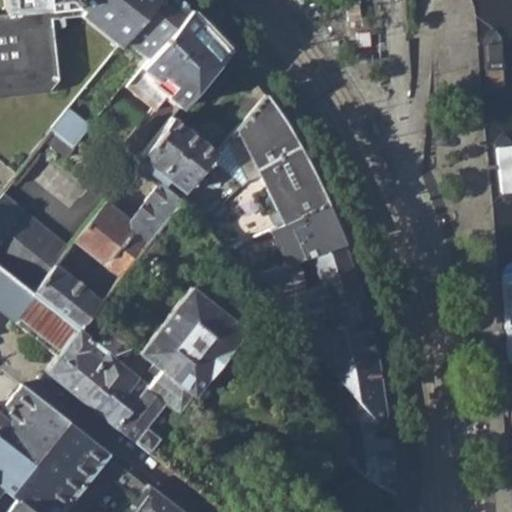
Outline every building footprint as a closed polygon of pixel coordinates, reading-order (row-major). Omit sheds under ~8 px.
[(0,0),(0,192),(1,191),(53,127),(64,114),(68,109),(77,97),(124,39),(155,0),(0,0)] [(178,0),(155,0),(124,39),(145,57),(186,6),(178,0)] [(181,106),(227,48),(209,29),(186,6),(145,57),(123,83),(154,106),(165,93),(181,106)] [(493,30),(488,28),(484,31),(481,34),(480,38),(483,89),(485,93),(487,95),(491,97),(493,97),(494,97),(498,95),(501,91),(502,88),(498,37),(496,33),(493,30)] [(228,112),(241,123),(263,94),(253,81),(228,112)] [(241,123),(238,127),(284,222),(326,203),(323,198),(293,140),(263,94),(241,123)] [(53,127),(74,144),(85,131),(88,126),(68,109),(64,114),(53,127)] [(151,162),(182,123),(173,116),(142,155),(151,162)] [(187,191),(218,152),(182,123),(151,162),(181,187),(187,191)] [(227,249),(284,222),(238,127),(218,152),(187,191),(182,197),(227,249)] [(500,141),(499,141),(497,141),(494,142),(492,145),(491,147),(490,149),(491,195),(491,198),(492,200),(493,202),(494,204),(497,206),(500,206),(503,206),(505,204),(506,203),(508,200),(509,197),(509,194),(507,150),(507,147),(506,145),(504,143),(500,141)] [(108,208),(138,170),(133,166),(103,204),(108,208)] [(135,216),(154,232),(182,197),(187,191),(181,187),(175,193),(162,180),(135,216)] [(69,246),(1,191),(0,192),(0,265),(32,292),(54,264),(69,246)] [(227,249),(257,283),(298,265),(313,257),(343,243),(326,203),(284,222),(227,249)] [(83,286),(100,300),(120,275),(140,250),(148,240),(128,225),(108,208),(103,204),(75,239),(81,244),(103,262),(83,286)] [(153,233),(154,232),(135,216),(128,225),(148,240),(153,233)] [(148,240),(140,250),(153,260),(165,243),(153,233),(148,240)] [(54,264),(61,269),(81,244),(75,239),(69,246),(54,264)] [(287,318),(361,298),(343,243),(313,257),(321,284),(305,290),(298,265),(257,283),(287,318)] [(511,360),(511,258),(511,259),(510,258),(508,259),(507,260),(504,262),(502,264),(501,267),(500,270),(507,357),(508,359),(510,360),(511,360)] [(32,292),(79,328),(83,323),(100,300),(83,286),(61,269),(54,264),(32,292)] [(32,292),(0,265),(0,307),(57,353),(45,368),(115,424),(147,385),(148,382),(120,360),(93,339),(87,335),(79,328),(32,292)] [(138,350),(153,362),(160,367),(191,393),(244,327),(190,285),(138,350)] [(368,319),(361,298),(287,318),(302,335),(368,319)] [(368,319),(302,335),(330,366),(376,356),(368,319)] [(79,328),(87,335),(90,329),(83,323),(79,328)] [(93,339),(120,360),(130,347),(102,325),(93,339)] [(382,397),(376,356),(330,366),(336,374),(366,407),(383,427),(387,429),(382,397)] [(147,369),(154,374),(160,367),(153,362),(147,369)] [(314,390),(336,374),(330,366),(316,375),(314,390)] [(148,382),(147,385),(165,399),(178,409),(191,393),(160,367),(154,374),(148,382)] [(0,511),(57,511),(107,450),(21,382),(0,409),(0,511)] [(144,425),(165,399),(147,385),(115,424),(146,450),(158,435),(144,425)] [(344,432),(347,459),(366,475),(391,491),(387,429),(383,427),(366,407),(328,412),(344,432)] [(184,511),(148,482),(124,511),(184,511)]
